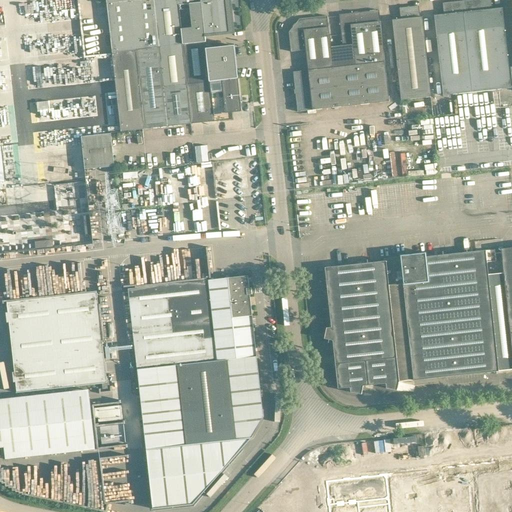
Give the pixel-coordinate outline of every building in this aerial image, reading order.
[(106,0),(112,52),(135,50),(159,47),(182,45),(206,42),(205,37),(205,35),(229,32),(225,0),(106,0)] [(443,96),(453,95),(477,92),(467,0),(443,3),(444,14),(434,15),(443,96)] [(492,9),(491,0),(471,0),(467,0),(477,92),(511,88),(502,8),(492,9)] [(420,17),(419,6),(400,8),(401,19),(392,20),(401,100),(431,97),(422,17),(420,17)] [(343,46),(331,47),(333,68),(355,65),(385,62),(380,20),(379,10),(339,14),(340,24),(343,46)] [(300,19),(289,32),(291,52),(306,50),(308,70),(333,68),(331,47),(329,26),(327,16),(300,19)] [(182,45),(159,47),(163,87),(187,84),(210,82),(207,49),(206,42),(182,45)] [(222,47),(207,49),(210,82),(216,81),(226,80),(225,80),(238,78),(234,46),(222,47)] [(159,47),(135,50),(144,129),(168,126),(163,87),(159,47)] [(112,52),(112,53),(115,79),(121,132),(144,129),(135,50),(112,52)] [(297,112),(317,110),(389,102),(385,62),(355,65),(333,68),(308,70),(293,72),(297,112)] [(226,80),(216,81),(220,121),(233,119),(232,113),(241,111),(238,78),(225,80),(226,80)] [(210,82),(187,84),(191,124),(220,121),(216,81),(210,82)] [(187,84),(163,87),(168,126),(191,124),(187,84)] [(85,169),(104,167),(114,166),(111,134),(81,137),(85,169)] [(55,171),(27,172),(27,185),(40,185),(40,177),(55,176),(55,171)] [(511,247),(426,257),(426,253),(411,254),(412,256),(385,259),(386,261),(325,268),(331,327),(327,328),(324,339),(333,340),(338,389),(350,387),(350,392),(361,394),(363,385),(386,383),(386,388),(397,390),(399,382),(511,369),(511,247)] [(153,509),(193,504),(251,437),(263,416),(247,276),(169,284),(128,289),(132,329),(153,509)] [(17,392),(105,383),(107,382),(97,292),(7,302),(17,392)] [(91,392),(0,401),(0,450),(7,450),(8,462),(97,452),(91,392)] [(344,479),(326,481),(328,498),(327,499),(328,505),(329,505),(329,511),(511,511),(511,460),(494,462),(492,462),(445,467),(443,468),(387,474),(385,474),(379,475),(380,475),(367,477),(367,476),(361,477),(362,477),(350,479),(349,478),(344,478),(344,479)]
